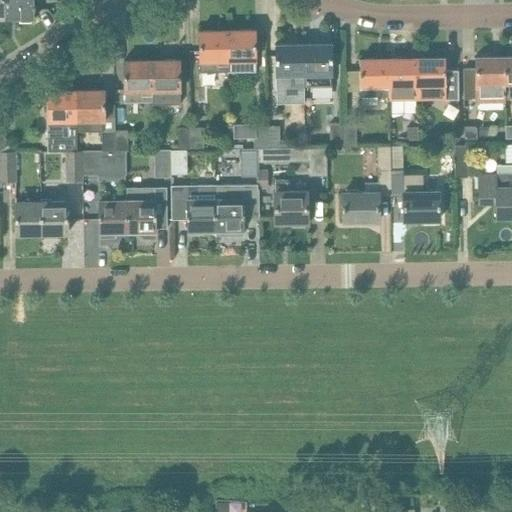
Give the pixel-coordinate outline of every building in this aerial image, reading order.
[(4,0),(5,19),(20,19),(20,22),(31,22),(31,19),(34,19),(34,0),(4,0)] [(199,72),(228,72),(227,30),(199,31),(199,72)] [(256,72),(255,61),(255,30),(227,30),(228,72),(228,73),(256,72)] [(292,75),(304,75),(303,44),(275,44),(276,75),(277,75),(277,88),(292,87),(292,75)] [(303,44),(304,75),(304,87),(332,86),(331,44),(303,44)] [(463,68),(463,99),(476,99),(504,99),(504,57),(475,57),(475,68),(463,68)] [(417,96),(416,58),(388,59),(389,97),(417,96)] [(416,58),(417,96),(444,96),(444,100),(459,100),(458,68),(457,68),(457,70),(445,70),(445,58),(416,58)] [(360,97),(389,97),(388,59),(359,59),(360,97)] [(124,103),(152,102),(151,60),(123,60),(124,103)] [(179,60),(151,60),(152,102),(152,105),(180,104),(180,102),(179,60)] [(49,122),(46,123),(46,151),(66,151),(77,151),(77,132),(77,127),(77,122),(77,121),(76,90),(48,90),(49,122)] [(104,90),(76,90),(77,121),(77,122),(77,127),(77,132),(102,131),(102,151),(115,150),(115,130),(115,112),(115,104),(105,104),(104,90)] [(329,123),(330,147),(343,147),(342,123),(329,123)] [(355,123),(342,123),(343,147),(356,147),(355,123)] [(254,141),(254,126),(233,127),(233,141),(254,141)] [(257,148),(258,148),(267,148),(266,126),(254,126),(254,141),(254,148),(257,148)] [(266,126),(267,148),(280,148),(279,126),(266,126)] [(471,126),(464,126),(464,139),(477,139),(477,131),(471,126)] [(178,149),(186,149),(191,149),(191,127),(178,127),(178,149)] [(203,127),(191,127),(191,149),(204,149),(203,127)] [(417,140),(417,127),(407,127),(407,140),(417,140)] [(128,130),(115,130),(115,150),(125,150),(126,150),(128,150),(128,130)] [(0,131),(0,151),(15,152),(12,143),(9,145),(0,131)] [(467,145),(454,145),(454,177),(467,177),(467,145)] [(389,146),(377,146),(378,192),(343,193),(343,221),(379,220),(379,196),(391,196),(390,170),(390,146),(389,146)] [(280,148),(267,148),(258,148),(258,161),(309,160),(309,176),(326,175),(326,147),(309,148),(305,148),(280,148)] [(258,180),(257,173),(257,148),(254,148),(242,148),(242,180),(258,180)] [(178,149),(170,150),(170,174),(186,173),(186,149),(178,149)] [(102,151),(82,151),(82,175),(98,175),(125,174),(125,150),(115,150),(102,151)] [(170,150),(154,150),(154,174),(170,174),(170,150)] [(0,181),(15,182),(15,152),(0,151),(0,181)] [(77,151),(66,151),(66,181),(82,181),(82,175),(82,151),(77,151)] [(403,170),(390,170),(391,196),(403,196),(403,220),(439,220),(439,191),(418,192),(417,184),(403,184),(403,170)] [(266,172),(258,172),(257,173),(258,180),(258,187),(266,186),(266,172)] [(496,218),(511,218),(511,173),(478,174),(478,203),(496,203),(496,218)] [(275,192),(275,222),(291,222),(291,227),(305,226),(305,222),(307,222),(307,191),(289,192),(289,180),(275,180),(275,192)] [(215,184),(215,231),(228,231),(228,236),(243,236),(242,231),(243,231),(243,219),(259,219),(258,189),(257,189),(257,183),(215,184)] [(187,231),(215,231),(215,184),(170,185),(171,220),(187,220),(187,231)] [(155,187),(127,188),(127,199),(127,232),(155,232),(155,228),(167,228),(166,187),(155,187)] [(127,199),(99,200),(99,233),(100,233),(100,238),(115,238),(115,232),(127,232),(127,199)] [(67,201),(41,202),(41,234),(67,233),(67,201)] [(15,234),(41,234),(41,202),(15,202),(15,234)]
